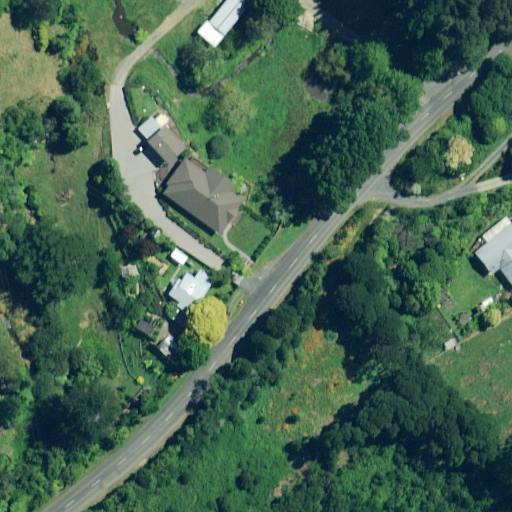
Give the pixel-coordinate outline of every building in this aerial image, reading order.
[(250,2),(246,0),(225,0),(199,33),(215,46),(250,2)] [(185,147),(159,111),(136,128),(162,164),(185,147)] [(205,169),(185,155),(159,192),(219,234),(244,199),(232,190),(235,185),(208,165),(205,169)] [(477,236),(483,244),(473,253),(491,274),(499,268),(511,283),(511,220),(510,222),(504,215),(477,236)] [(184,255),(172,246),(167,254),(180,262),(184,255)] [(213,280),(199,270),(193,278),(183,271),(165,297),(188,314),(213,280)] [(155,328),(140,318),(135,326),(150,336),(155,328)] [(185,360),(171,345),(151,364),(165,379),(185,360)]
